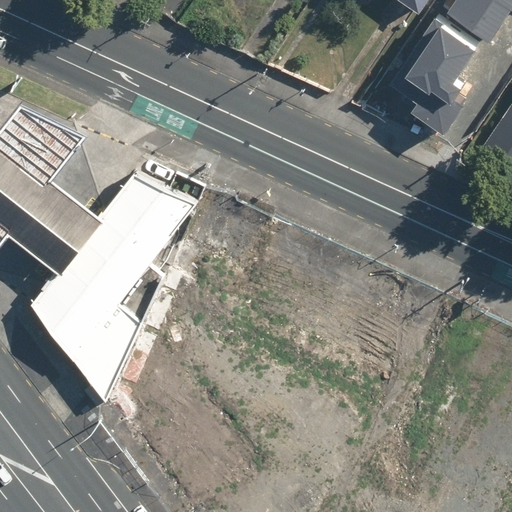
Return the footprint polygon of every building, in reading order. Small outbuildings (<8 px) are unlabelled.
[(399,0),(416,11),(423,0),(399,0)] [(511,0),(454,0),(446,13),(492,42),(511,13),(511,0)] [(448,94),(478,45),(434,17),(389,89),(415,105),(410,114),(447,137),(467,106),(448,94)] [(511,102),(481,148),(511,169),(511,102)] [(0,238),(5,232),(53,271),(99,217),(49,178),(83,134),(18,104),(0,127),(0,238)] [(92,385),(104,401),(141,321),(117,303),(197,198),(135,174),(99,217),(53,271),(26,303),(92,385)] [(92,385),(84,391),(96,407),(104,401),(92,385)]
